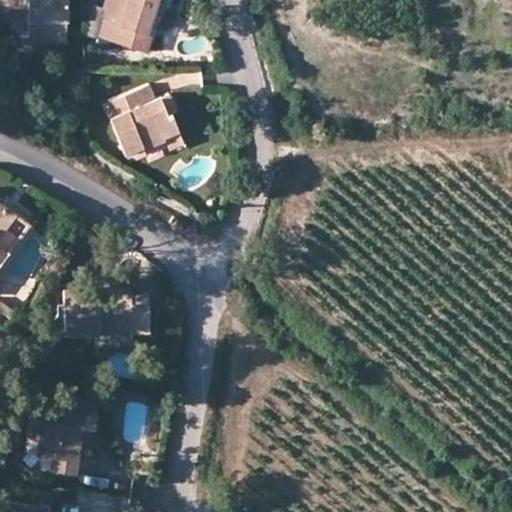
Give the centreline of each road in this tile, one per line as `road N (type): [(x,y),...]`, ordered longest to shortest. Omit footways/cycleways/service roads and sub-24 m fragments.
road 1 (residential): [(227,0),(250,83),(257,162),(247,203),(196,279)]
road 2 (residential): [(0,148),(61,174),(174,245),(196,279)]
road 3 (residential): [(196,279),(205,337),(179,511)]
